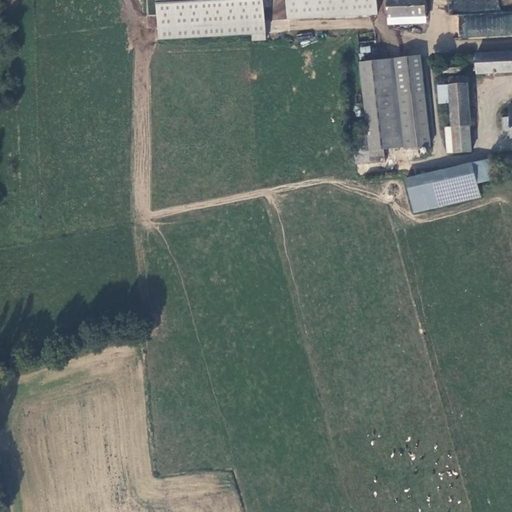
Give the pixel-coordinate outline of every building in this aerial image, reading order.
[(156,0),(159,41),(251,35),(251,42),(266,41),(262,0),(156,0)] [(376,0),(287,0),(289,20),(377,14),(376,0)] [(421,0),(380,0),(382,16),(423,15),(421,0)] [(469,0),(473,39),(511,35),(511,11),(499,13),(498,0),(469,0)] [(459,37),(466,37),(468,15),(461,14),(459,37)] [(511,50),(472,53),(474,75),(511,72),(511,50)] [(415,55),(380,59),(394,147),(403,145),(404,149),(428,145),(415,55)] [(379,149),(394,147),(380,59),(352,63),(364,137),(366,151),(379,149)] [(454,62),(440,63),(439,72),(455,71),(454,62)] [(462,76),(445,76),(444,86),(463,85),(462,76)] [(466,124),(463,85),(444,86),(435,86),(436,107),(447,106),(448,125),(466,124)] [(468,150),(466,124),(448,125),(448,131),(449,150),(468,150)] [(449,150),(448,131),(441,131),(443,151),(449,150)] [(380,160),(379,149),(366,151),(364,137),(350,140),(354,164),(380,160)] [(473,182),(491,178),(486,159),(468,164),(473,182)] [(473,182),(468,164),(405,180),(412,211),(476,195),(473,182)]
